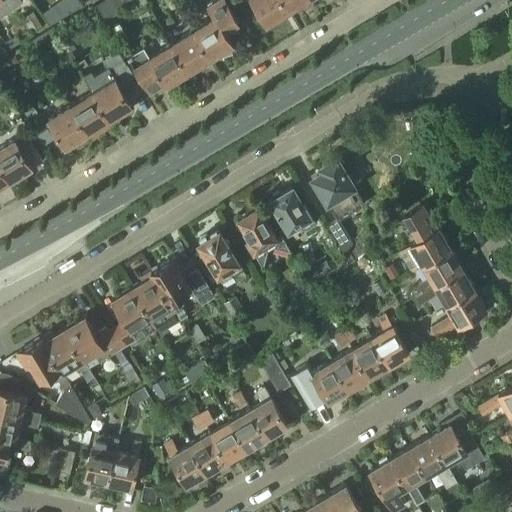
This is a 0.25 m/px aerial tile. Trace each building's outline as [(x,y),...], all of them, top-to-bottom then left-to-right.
[(78,0),(69,0),(67,2),(71,8),(80,2),(78,0)] [(129,0),(103,0),(96,4),(106,20),(117,14),(114,9),(129,0)] [(231,47),(230,45),(233,43),(227,33),(244,23),(229,0),(216,0),(209,4),(216,15),(193,29),(210,57),(219,52),(220,53),(231,47)] [(280,15),(289,9),(283,0),(252,0),(267,23),(269,21),(270,23),(281,17),(280,15)] [(308,0),(283,0),(289,9),(299,3),(301,5),(308,0)] [(33,11),(24,18),(34,32),(43,26),(33,11)] [(203,64),(202,62),(210,57),(193,29),(171,41),(188,71),(191,69),(192,71),(203,64)] [(43,33),(32,39),(36,47),(47,40),(43,33)] [(11,49),(22,41),(17,34),(6,42),(11,49)] [(30,40),(16,48),(25,62),(38,54),(30,40)] [(170,84),(180,78),(179,76),(188,71),(171,41),(150,54),(143,44),(125,55),(149,93),(166,83),(167,83),(169,82),(170,84)] [(131,107),(130,106),(133,104),(129,98),(141,92),(130,74),(119,81),(109,65),(95,74),(92,69),(83,74),(93,89),(110,118),(118,113),(119,115),(131,107)] [(71,102),(90,133),(99,127),(99,125),(110,118),(93,89),(71,102)] [(76,138),(77,140),(90,133),(71,102),(48,117),(65,145),(76,138)] [(46,125),(36,111),(25,118),(34,132),(46,125)] [(22,174),(21,172),(43,159),(21,123),(11,129),(7,123),(0,127),(0,164),(9,180),(10,181),(22,174)] [(511,131),(501,133),(505,163),(511,162),(511,131)] [(313,177),(338,218),(365,202),(338,156),(335,158),(335,157),(331,156),(325,160),(324,163),(321,165),(321,166),(317,168),(320,172),(313,177)] [(0,187),(10,181),(0,164),(0,187)] [(291,185),(282,190),(278,189),(274,192),(273,196),(270,198),(290,232),(304,224),(308,231),(319,224),(306,202),(303,204),(291,185)] [(378,193),(369,205),(376,211),(385,198),(378,193)] [(418,238),(399,249),(411,270),(422,263),(452,247),(440,226),(437,227),(423,202),(404,213),(418,238)] [(257,204),(254,203),(248,207),(248,210),(238,216),(250,235),(247,237),(264,264),(267,249),(273,245),(288,251),(259,203),(257,204)] [(338,218),(328,224),(345,252),(352,242),(338,218)] [(376,237),(367,223),(359,234),(365,244),(376,237)] [(220,227),(210,233),(207,232),(201,236),(201,239),(199,240),(219,273),(220,272),(223,278),(235,271),(238,277),(247,272),(243,266),(243,265),(220,227)] [(434,283),(463,267),(452,247),(422,263),(429,275),(418,281),(423,290),(434,283)] [(345,258),(354,275),(372,265),(363,248),(345,258)] [(174,308),(180,318),(187,314),(181,303),(184,302),(180,295),(191,288),(182,272),(186,270),(176,254),(151,269),(173,308),(174,308)] [(316,289),(332,269),(327,260),(306,272),(316,289)] [(214,295),(197,266),(184,274),(201,302),(214,295)] [(279,277),(272,266),(263,272),(269,283),(279,277)] [(463,267),(434,283),(423,290),(415,295),(420,303),(439,292),(446,304),(475,287),(463,267)] [(154,323),(155,322),(161,333),(168,328),(167,326),(180,318),(174,308),(173,308),(151,269),(141,275),(143,279),(133,285),(150,317),(154,323)] [(381,295),(389,291),(382,280),(375,284),(381,295)] [(133,285),(132,286),(129,285),(122,289),(122,292),(113,298),(125,318),(111,326),(122,345),(146,331),(141,322),(150,317),(133,285)] [(487,306),(475,287),(446,304),(451,313),(432,324),(438,335),(458,324),(487,306)] [(245,310),(235,295),(224,302),(233,317),(245,310)] [(385,326),(371,334),(389,364),(409,352),(386,312),(379,316),(385,326)] [(73,319),(67,323),(66,325),(64,327),(83,357),(87,363),(86,364),(88,366),(122,345),(111,326),(107,328),(106,326),(97,331),(99,334),(98,334),(85,314),(77,319),(73,319)] [(206,337),(197,322),(189,328),(198,342),(206,337)] [(347,338),(356,333),(350,324),(342,329),(347,338)] [(53,329),(42,335),(63,369),(74,363),(77,369),(80,367),(86,377),(92,374),(86,364),(87,363),(83,357),(64,327),(55,332),(53,329)] [(342,329),(335,333),(340,342),(347,338),(342,329)] [(369,375),(389,364),(371,334),(351,346),(369,375)] [(71,383),(63,369),(42,335),(17,350),(26,366),(31,363),(40,379),(51,372),(56,378),(58,377),(64,386),(56,400),(88,420),(92,418),(71,383)] [(331,357),(349,387),(369,375),(351,346),(331,357)] [(291,381),(272,350),(262,363),(277,390),(291,381)] [(328,399),(349,387),(331,357),(313,368),(307,360),(290,370),(309,404),(326,394),(328,399)] [(194,364),(200,375),(211,369),(205,358),(194,364)] [(0,409),(39,419),(41,411),(29,409),(30,406),(24,404),(26,392),(19,390),(22,380),(9,373),(0,371),(0,409)] [(171,389),(164,378),(152,385),(159,396),(171,389)] [(261,398),(250,405),(267,434),(287,423),(264,383),(255,388),(261,398)] [(510,413),(511,411),(511,383),(479,404),(484,412),(503,401),(510,412),(510,413)] [(245,397),(240,388),(231,393),(237,402),(245,397)] [(129,396),(134,404),(145,397),(140,389),(129,396)] [(101,412),(95,402),(85,407),(92,417),(101,412)] [(247,446),(267,434),(250,405),(230,416),(247,446)] [(208,406),(199,411),(204,420),(213,416),(208,406)] [(38,426),(39,419),(0,409),(0,432),(16,436),(18,425),(25,426),(26,423),(38,426)] [(199,411),(192,416),(197,425),(204,420),(199,411)] [(227,458),(247,446),(230,416),(210,428),(227,458)] [(458,433),(450,420),(429,432),(447,462),(458,455),(465,468),(485,457),(468,427),(458,433)] [(207,470),(227,458),(210,428),(189,440),(207,470)] [(511,428),(500,436),(505,443),(511,438),(511,428)] [(84,430),(77,429),(75,439),(82,441),(84,430)] [(106,480),(113,446),(99,443),(102,432),(92,430),(82,475),(106,480)] [(30,439),(16,436),(0,432),(0,455),(7,458),(9,445),(16,447),(17,444),(28,446),(30,439)] [(447,462),(429,432),(409,444),(427,474),(436,468),(446,486),(457,480),(447,462)] [(186,481),(207,470),(189,440),(178,447),(172,436),(163,441),(186,481)] [(126,449),(113,446),(106,480),(129,485),(139,440),(129,438),(126,449)] [(427,474),(409,444),(389,456),(407,486),(417,503),(425,498),(415,481),(427,474)] [(61,447),(55,469),(71,472),(75,450),(61,447)] [(395,492),(407,486),(389,456),(369,468),(393,508),(401,503),(395,492)] [(473,487),(478,497),(490,490),(485,480),(473,487)] [(362,511),(345,481),(324,493),(335,511),(362,511)] [(335,511),(324,493),(304,505),(308,511),(335,511)]
